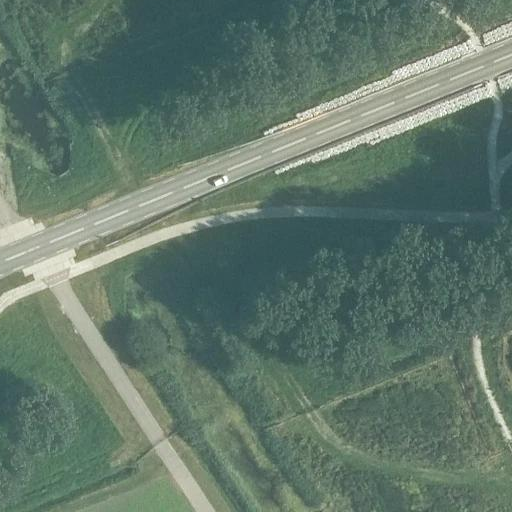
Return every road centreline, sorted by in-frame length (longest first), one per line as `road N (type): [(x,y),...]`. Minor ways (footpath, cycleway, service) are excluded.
road 1 (secondary): [(0,261),(389,105)]
road 2 (secondary): [(511,42),(451,65),(389,105)]
road 3 (secondary): [(389,105),(466,90),(511,71)]
